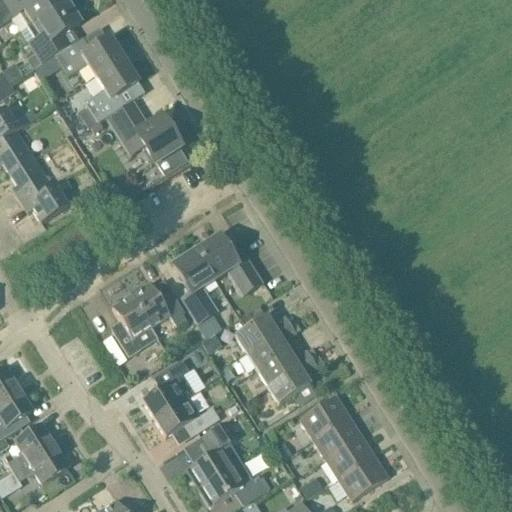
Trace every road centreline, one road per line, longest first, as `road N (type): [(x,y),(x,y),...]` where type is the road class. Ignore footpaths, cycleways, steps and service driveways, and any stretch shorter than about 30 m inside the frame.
road 1 (residential): [(450,511),(244,177)]
road 2 (residential): [(22,326),(244,177)]
road 3 (residential): [(166,511),(130,455),(22,326)]
road 4 (residential): [(244,177),(129,0)]
